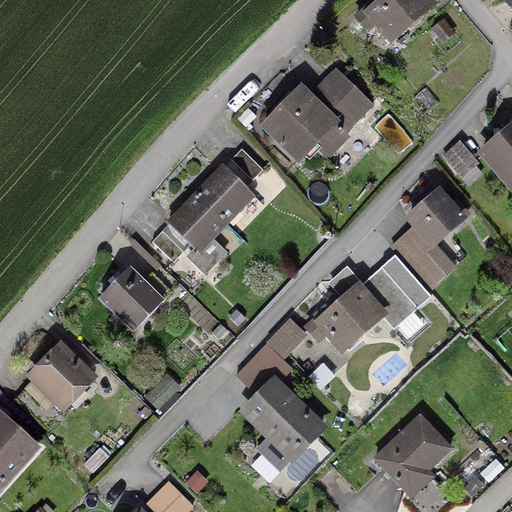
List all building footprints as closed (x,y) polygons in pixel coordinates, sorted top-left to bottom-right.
[(420,0),(391,0),(367,22),(391,49),(432,13),(420,0)] [(367,110),(335,78),(312,101),(344,132),(367,110)] [(297,96),(264,134),(302,168),(336,130),(297,96)] [(511,139),(487,162),(511,190),(511,139)] [(466,176),(480,164),(460,142),(447,154),(466,176)] [(255,180),(264,170),(243,150),(234,160),(255,180)] [(249,203),(220,175),(197,199),(226,227),(249,203)] [(226,227),(197,199),(174,224),(202,251),(226,227)] [(412,225),(434,250),(464,223),(443,199),(412,225)] [(173,263),(184,252),(164,232),(153,243),(173,263)] [(445,274),(414,236),(398,250),(429,287),(445,274)] [(164,307),(127,274),(100,305),(137,338),(164,307)] [(356,297),(318,331),(344,361),(383,326),(356,297)] [(287,328),(242,377),(258,392),(303,343),(287,328)] [(98,386),(61,351),(27,387),(64,421),(98,386)] [(320,435),(278,392),(247,421),(289,464),(320,435)] [(442,450),(418,424),(374,464),(407,501),(425,485),(415,474),(442,450)] [(0,492),(32,458),(0,427),(0,492)] [(156,511),(189,511),(195,506),(173,483),(150,505),(156,511)]
